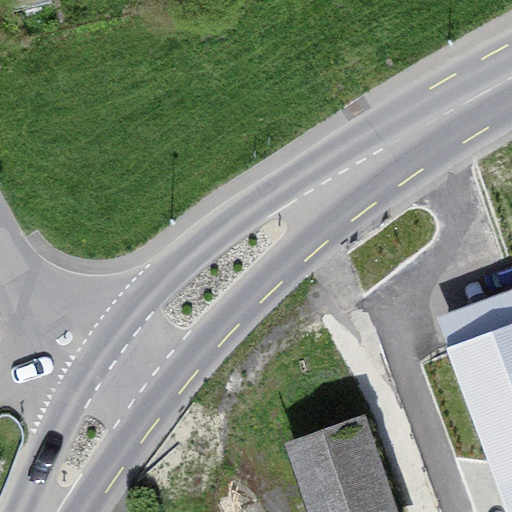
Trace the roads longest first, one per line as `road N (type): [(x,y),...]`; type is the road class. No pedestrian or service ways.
road 1 (secondary): [(511,77),(327,192),(204,295),(100,408)]
road 2 (residential): [(0,238),(100,408)]
